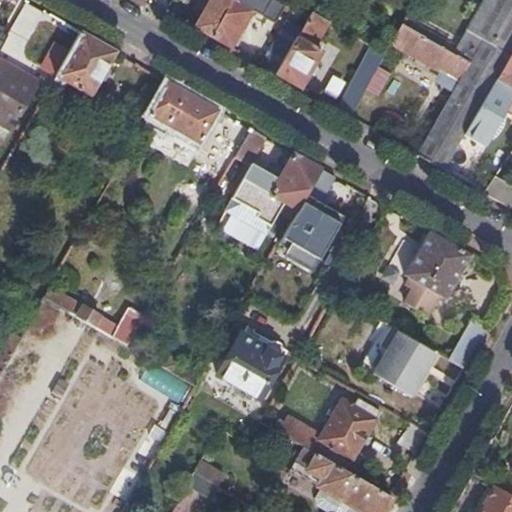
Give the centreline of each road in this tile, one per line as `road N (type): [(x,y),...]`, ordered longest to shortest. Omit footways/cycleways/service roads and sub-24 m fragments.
road 1 (residential): [(81,0),(511,244)]
road 2 (residential): [(511,351),(418,511)]
